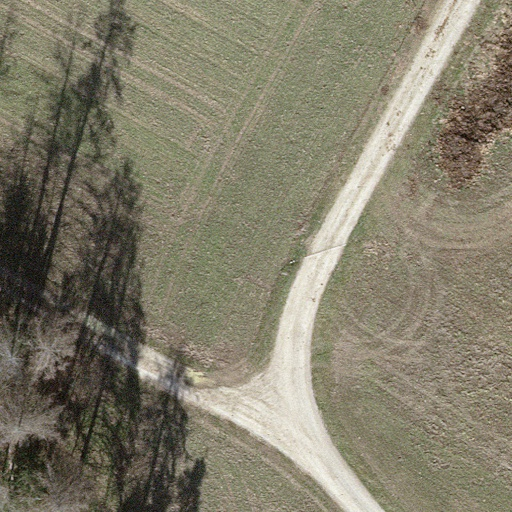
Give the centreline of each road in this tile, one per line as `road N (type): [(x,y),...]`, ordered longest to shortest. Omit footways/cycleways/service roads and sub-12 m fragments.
road 1 (residential): [(365,511),(304,396),(313,270),(463,0)]
road 2 (track): [(0,263),(354,511)]
